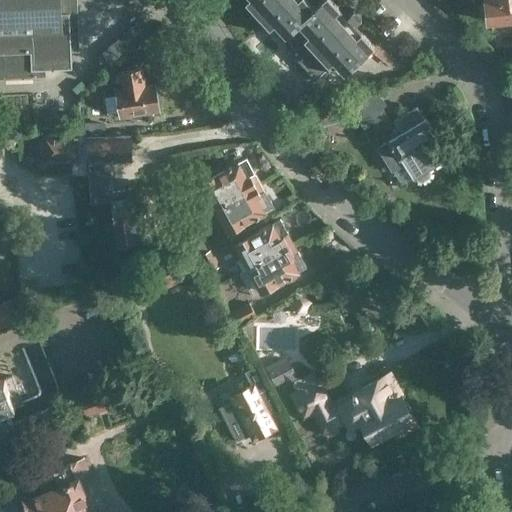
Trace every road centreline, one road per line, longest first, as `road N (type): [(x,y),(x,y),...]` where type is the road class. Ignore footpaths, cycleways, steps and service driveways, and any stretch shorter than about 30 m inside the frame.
road 1 (residential): [(195,0),(281,138),(335,194),(486,311)]
road 2 (residential): [(486,311),(505,228),(489,107),(470,62),(412,0)]
road 3 (residential): [(340,511),(461,461),(505,429)]
